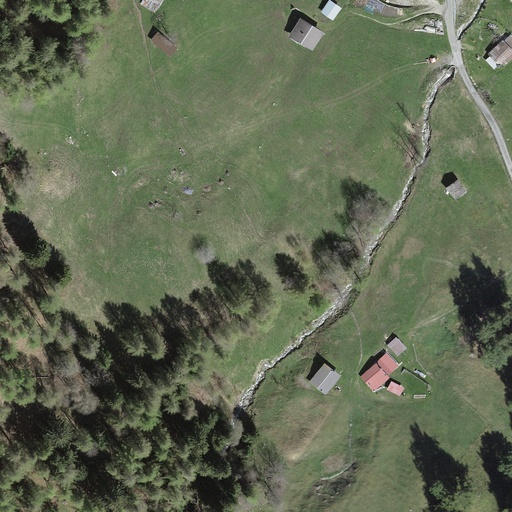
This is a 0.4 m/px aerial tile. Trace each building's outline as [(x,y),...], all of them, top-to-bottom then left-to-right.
[(142,0),(141,2),(156,11),(161,0),(142,0)] [(339,8),(327,0),(319,13),(331,20),(339,8)] [(323,31),(298,17),(287,37),(312,51),(323,31)] [(511,44),(504,36),(487,53),(500,66),(511,54),(511,44)] [(458,179),(445,188),(456,203),(469,193),(458,179)] [(396,340),(388,347),(396,355),(404,348),(396,340)] [(386,353),(376,362),(388,375),(397,366),(386,353)] [(339,374),(323,363),(308,383),(324,395),(339,374)] [(375,363),(359,377),(372,390),(387,377),(375,363)]
